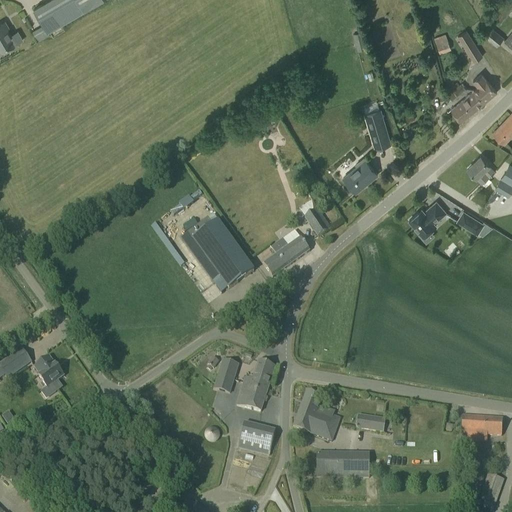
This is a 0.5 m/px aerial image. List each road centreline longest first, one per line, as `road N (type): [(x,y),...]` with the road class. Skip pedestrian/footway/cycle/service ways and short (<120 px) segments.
road 1 (unclassified): [(315,269),(511,95)]
road 2 (unclassified): [(511,408),(286,371)]
road 3 (unclassified): [(114,397),(0,238)]
road 4 (unclassified): [(299,511),(286,455),(286,371)]
road 5 (unclassified): [(114,397),(0,458)]
road 6 (unclassified): [(114,397),(216,330)]
